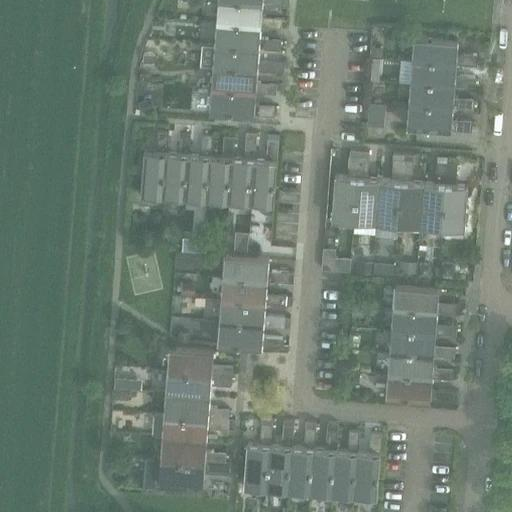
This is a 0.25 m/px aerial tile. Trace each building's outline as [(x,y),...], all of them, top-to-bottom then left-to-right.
[(218,1),(216,23),(260,26),(260,27),(281,29),(281,18),(261,16),(262,5),(262,4),(218,1)] [(216,23),(214,45),(258,49),(279,51),(280,40),(259,38),(260,27),(260,26),(216,23)] [(413,38),(411,61),(455,65),(476,67),(477,55),(456,54),(457,41),(413,38)] [(214,45),(213,67),(256,71),(257,71),(283,73),(284,62),(257,60),(258,49),(214,45)] [(371,46),(371,55),(383,56),(383,47),(371,46)] [(143,48),(143,60),(157,61),(157,49),(143,48)] [(384,75),(386,62),(370,60),(369,74),(384,75)] [(411,61),(410,82),(454,85),(454,87),(474,89),(475,78),(454,76),(455,67),(455,65),(411,61)] [(213,67),(211,89),(255,92),(255,93),(276,95),(276,83),(256,82),(257,71),(256,71),(213,67)] [(140,75),(139,83),(150,83),(151,76),(140,75)] [(410,82),(408,105),(452,108),(452,109),(473,111),(474,99),(453,98),(454,87),(454,85),(410,82)] [(254,103),(255,93),(255,92),(211,89),(209,112),(274,116),(274,105),(254,103)] [(155,109),(151,98),(138,103),(143,114),(155,109)] [(383,126),(385,103),(369,102),(367,124),(383,126)] [(452,109),(452,108),(408,105),(406,127),(471,132),(472,121),(451,119),(452,109)] [(232,157),(229,201),(251,203),(255,159),(254,159),(256,131),(247,130),(245,158),(232,157)] [(140,194),(163,196),(166,152),(168,131),(157,131),(156,151),(143,150),(140,194)] [(166,152),(163,196),(185,198),(188,153),(189,153),(190,133),(179,132),(177,153),(166,152)] [(255,159),(251,203),(273,204),(276,160),(278,132),(267,132),(265,159),(255,159)] [(188,153),(185,198),(206,199),(210,154),(211,154),(212,135),(202,134),(200,155),(189,154),(189,153),(188,153)] [(210,154),(206,199),(229,201),(232,157),(234,136),(223,135),(222,156),(210,155),(211,154),(210,154)] [(334,174),(330,220),(353,221),(358,151),(348,150),(346,175),(334,174)] [(358,151),(353,221),(374,223),(378,177),(367,177),(369,152),(358,151)] [(378,177),(374,223),(397,225),(402,154),(392,153),(390,178),(378,177)] [(402,154),(397,225),(418,226),(422,181),(411,180),(413,155),(402,154)] [(422,181),(418,226),(441,228),(446,163),(436,162),(434,182),(422,181)] [(446,163),(441,228),(464,230),(468,184),(455,183),(456,164),(446,163)] [(192,239),(191,251),(202,251),(203,240),(192,239)] [(239,241),(228,240),(227,251),(238,252),(239,241)] [(336,248),(323,247),(322,268),(350,270),(351,257),(335,256),(336,248)] [(176,251),(175,264),(195,265),(196,253),(176,251)] [(222,278),(266,281),(293,283),(294,273),(267,271),(268,258),(224,255),(222,278)] [(356,260),(355,272),(372,273),(373,262),(356,260)] [(398,273),(416,274),(416,262),(398,261),(398,273)] [(374,262),(373,274),(393,275),(394,264),(374,262)] [(431,263),(418,262),(418,275),(430,275),(431,263)] [(453,263),(441,262),(440,275),(452,276),(453,263)] [(222,278),(221,300),(264,303),(285,305),(286,298),(286,295),(286,294),(265,292),(266,281),(222,278)] [(181,294),(195,295),(196,284),(182,283),(181,294)] [(394,286),(392,309),(436,312),(436,313),(457,315),(457,303),(437,302),(438,289),(394,286)] [(219,323),(263,326),(283,327),(284,320),(284,316),(264,315),(264,303),(221,300),(219,323)] [(352,307),(352,316),(363,316),(364,308),(353,307),(352,307)] [(392,309),(390,331),(434,334),(455,336),(456,325),(435,324),(436,313),(436,312),(392,309)] [(219,323),(218,343),(217,344),(282,349),(283,338),(262,336),(263,326),(219,323)] [(390,331),(389,352),(433,356),(433,357),(453,358),(454,347),(434,345),(434,334),(390,331)] [(178,332),(178,340),(189,341),(190,333),(178,332)] [(169,346),(167,369),(232,374),(233,363),(212,362),(213,350),(169,346)] [(389,352),(387,375),(431,378),(431,379),(452,380),(453,369),(432,367),(433,357),(433,356),(389,352)] [(167,369),(165,391),(210,394),(211,383),(231,384),(232,374),(167,369)] [(350,372),(349,382),(359,383),(360,373),(350,372)] [(387,375),(386,397),(456,403),(457,392),(430,390),(431,379),(431,378),(387,375)] [(116,376),(115,388),(127,388),(128,377),(116,376)] [(116,390),(115,399),(128,400),(129,391),(116,390)] [(165,391),(164,413),(229,418),(230,407),(209,406),(210,394),(165,391)] [(153,434),(162,435),(207,438),(208,426),(234,428),(235,419),(229,418),(164,413),(155,412),(153,434)] [(244,486),(266,487),(268,457),(270,444),(271,444),(273,417),(261,416),(259,443),(247,442),(244,486)] [(268,457),(266,487),(288,489),(290,457),(291,445),(293,445),(295,419),(290,418),(283,418),(281,445),(271,444),(270,444),(268,457)] [(290,457),(288,489),(310,491),(314,447),(316,420),(306,420),(304,446),(293,445),(291,445),(290,457)] [(314,447),(310,491),(332,492),(335,457),(335,449),(336,449),(338,422),(327,421),(325,448),(314,447)] [(335,457),(332,492),(354,494),(357,457),(357,450),(358,450),(359,430),(349,429),(347,449),(336,449),(335,449),(335,457)] [(357,457),(354,494),(377,496),(380,452),(381,431),(371,431),(369,451),(358,450),(357,450),(357,457)] [(162,435),(161,457),(165,457),(226,462),(226,451),(206,450),(207,438),(162,435)] [(146,456),(144,488),(192,492),(193,482),(204,483),(204,470),(231,472),(231,462),(226,462),(165,457),(161,457),(146,456)]
